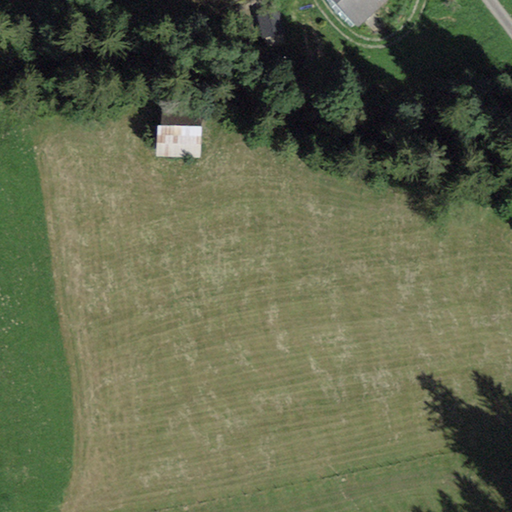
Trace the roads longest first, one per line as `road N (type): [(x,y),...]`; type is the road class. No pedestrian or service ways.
road 1 (track): [(422,0),(397,37),(374,44),(349,34),(321,0)]
road 2 (track): [(298,0),(293,50),(311,92),(304,121)]
